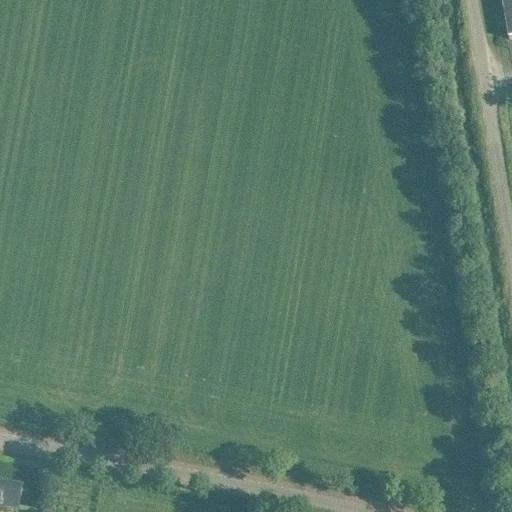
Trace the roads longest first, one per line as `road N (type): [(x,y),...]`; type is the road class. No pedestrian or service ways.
road 1 (unclassified): [(360,511),(0,440)]
road 2 (unclassified): [(511,286),(462,0)]
